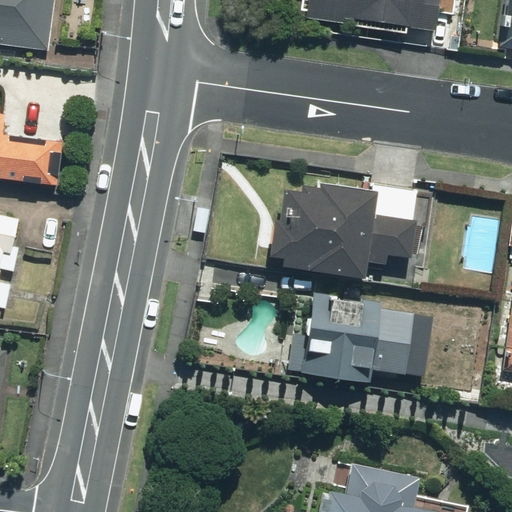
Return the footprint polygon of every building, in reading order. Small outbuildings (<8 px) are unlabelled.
[(0,0),(0,39),(56,48),(63,0),(0,0)] [(445,30),(447,9),(461,11),(462,0),(309,0),(308,13),(445,30)] [(0,171),(64,179),(69,136),(13,129),(15,112),(3,110),(6,90),(0,89),(0,171)] [(280,256),(372,266),(375,246),(424,251),(429,211),(377,205),(379,182),(290,172),(280,256)] [(0,303),(11,306),(28,216),(0,211),(0,303)] [(413,322),(391,319),(394,295),(314,283),(302,368),(382,379),(383,370),(406,373),(413,322)] [(0,426),(4,427),(12,347),(0,345),(0,426)] [(420,498),(424,468),(359,458),(355,487),(331,484),(326,511),(447,511),(449,502),(420,498)]
